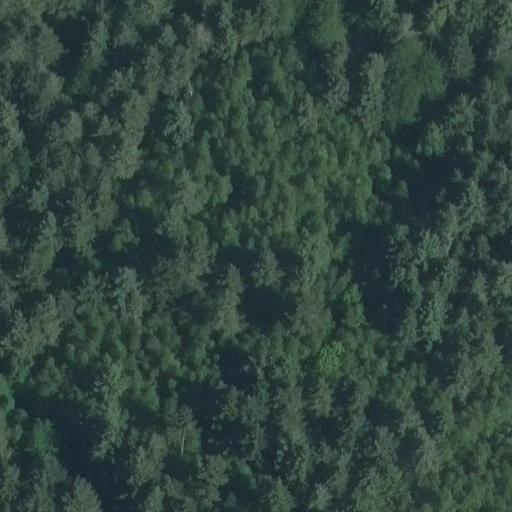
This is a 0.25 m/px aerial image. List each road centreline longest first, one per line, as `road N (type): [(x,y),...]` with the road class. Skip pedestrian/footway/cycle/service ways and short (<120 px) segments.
road 1 (track): [(0,209),(187,23),(254,25),(420,115),(511,122)]
road 2 (track): [(92,511),(78,478),(0,379)]
